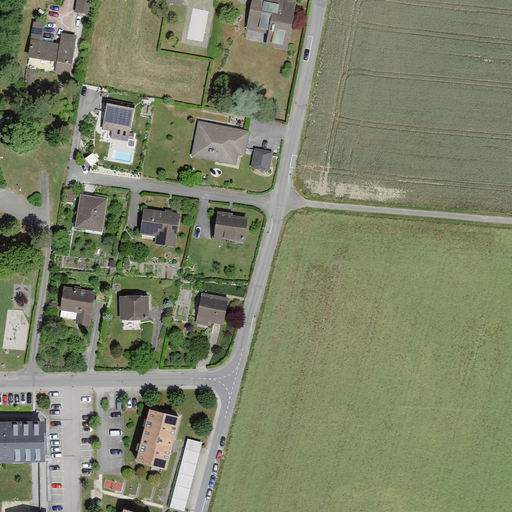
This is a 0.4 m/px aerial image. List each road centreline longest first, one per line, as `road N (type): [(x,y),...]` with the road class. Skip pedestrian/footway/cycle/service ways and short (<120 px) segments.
road 1 (residential): [(319,0),(272,244),(235,377)]
road 2 (residential): [(0,382),(235,377)]
road 3 (track): [(281,184),(511,208)]
road 4 (residential): [(235,377),(201,511)]
